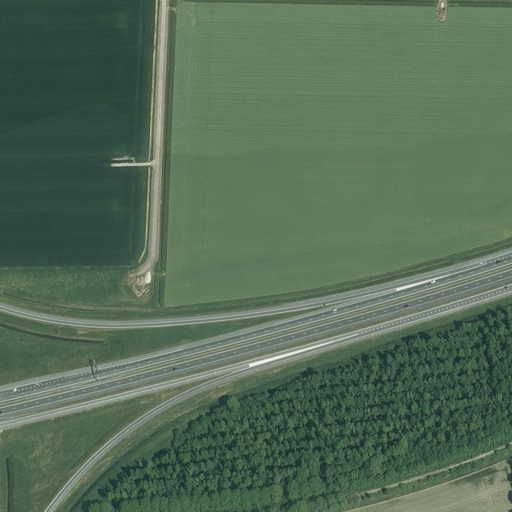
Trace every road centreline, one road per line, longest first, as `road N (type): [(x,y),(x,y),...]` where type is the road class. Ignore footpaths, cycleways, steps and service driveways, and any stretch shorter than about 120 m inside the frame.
road 1 (motorway): [(0,411),(511,275)]
road 2 (motorway): [(488,266),(0,398)]
road 3 (motorway): [(488,266),(221,319),(93,324),(0,307)]
road 4 (motorway): [(0,425),(358,332)]
road 5 (motorway): [(47,511),(109,442),(175,398),(358,332)]
road 6 (unclassified): [(131,276),(148,266),(153,248),(164,0)]
road 7 (motorway): [(358,332),(511,286)]
